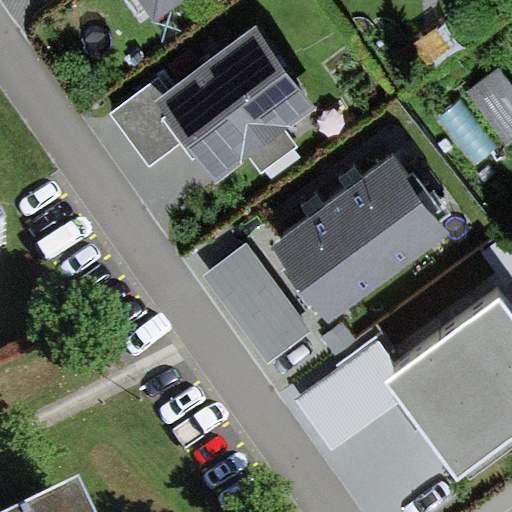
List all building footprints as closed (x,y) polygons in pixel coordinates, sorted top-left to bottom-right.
[(149,0),(156,9),(168,0),(149,0)] [(256,15),(168,81),(155,65),(106,102),(147,156),(188,125),(218,165),(247,144),(262,164),(297,138),(283,119),(315,95),(256,15)] [(511,77),(501,63),(467,88),(505,140),(511,134),(511,77)] [(392,139),(337,182),(395,257),(451,214),(392,139)] [(337,182),(277,228),(336,303),(395,257),(337,182)] [(248,237),(203,269),(268,357),(312,324),(248,237)] [(511,294),(498,275),(390,355),(461,452),(466,448),(477,463),(511,436),(511,294)] [(369,341),(299,394),(334,440),(404,387),(369,341)] [(84,511),(78,500),(52,511),(84,511)]
